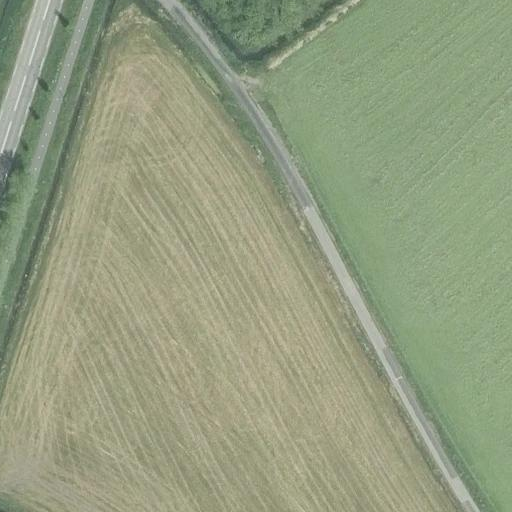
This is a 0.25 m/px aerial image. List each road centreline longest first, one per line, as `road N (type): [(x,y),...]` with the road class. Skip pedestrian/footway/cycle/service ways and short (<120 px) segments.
road 1 (unclassified): [(473,511),(251,111),(167,0)]
road 2 (secondary): [(0,156),(49,0)]
